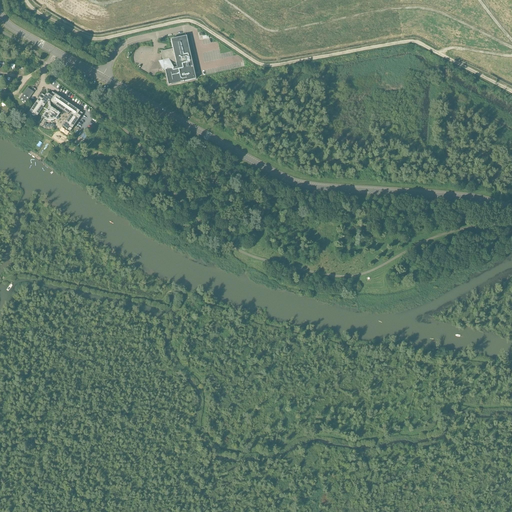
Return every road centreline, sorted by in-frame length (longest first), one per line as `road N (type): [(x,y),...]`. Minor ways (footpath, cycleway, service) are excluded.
road 1 (tertiary): [(511,209),(285,178),(14,29),(0,13)]
road 2 (track): [(223,0),(274,31),(423,7),(511,49)]
